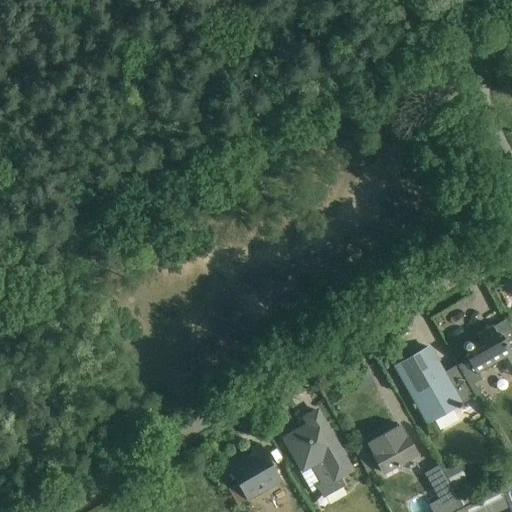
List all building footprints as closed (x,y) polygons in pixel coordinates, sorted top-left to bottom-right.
[(474,376),(509,356),(491,325),(456,346),(474,376)] [(426,425),(462,405),(429,346),(393,366),(426,425)] [(332,482),(354,470),(317,407),(276,430),(301,475),(321,463),(332,482)] [(381,477),(417,457),(398,424),(362,444),(381,477)] [(246,502),(280,481),(260,448),(226,469),(246,502)] [(467,485),(460,470),(443,478),(436,465),(423,472),(432,489),(422,494),(431,511),(441,511),(459,503),(453,492),(467,485)]
